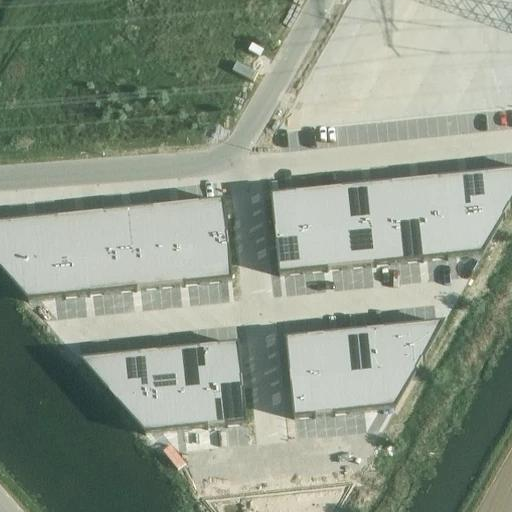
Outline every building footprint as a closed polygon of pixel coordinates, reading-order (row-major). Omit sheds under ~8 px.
[(511,204),(511,174),(270,199),(278,279),(482,258),(511,204)] [(223,204),(0,226),(0,273),(28,305),(231,284),(223,204)] [(443,327),(285,343),(294,422),(394,412),(443,327)] [(237,347),(79,364),(145,437),(245,427),(237,347)] [(216,494),(205,496),(216,509),(219,511),(334,511),(353,477),(216,494)]
